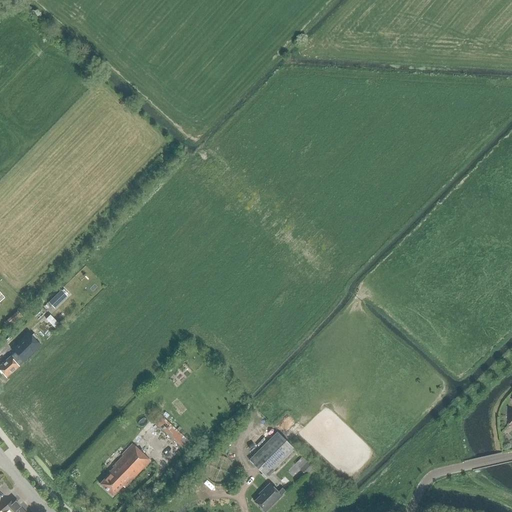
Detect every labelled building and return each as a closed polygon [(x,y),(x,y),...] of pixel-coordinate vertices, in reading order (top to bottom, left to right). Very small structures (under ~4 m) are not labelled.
[(61,291),(49,303),(55,309),(67,297),(61,291)] [(55,323),(59,318),(50,310),(46,315),(55,323)] [(11,317),(4,323),(8,327),(14,322),(11,317)] [(14,353),(0,365),(0,370),(6,377),(23,362),(24,363),(41,346),(28,332),(10,349),(14,353)] [(160,415),(153,422),(182,449),(189,441),(188,441),(188,440),(160,415)] [(265,478),(294,449),(277,432),(248,461),(265,478)] [(125,486),(150,461),(132,444),(122,455),(123,456),(107,472),(109,474),(99,484),(112,496),(120,489),(124,493),(126,490),(125,489),(127,488),(125,486)] [(313,467),(307,462),(299,470),(305,476),(313,467)] [(254,502),(264,511),(285,491),(282,488),(278,493),(269,484),(262,491),(264,492),(254,502)] [(0,511),(24,511),(13,500),(0,511)]
